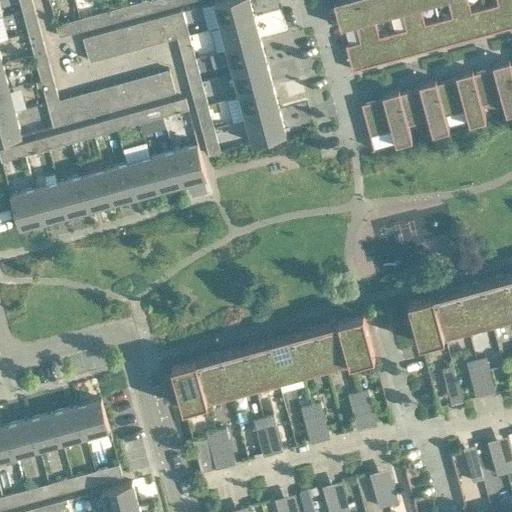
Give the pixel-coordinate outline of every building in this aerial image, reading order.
[(35,5),(33,0),(20,0),(23,8),(35,5)] [(154,9),(150,0),(141,0),(127,4),(130,15),(154,9)] [(176,3),(174,0),(150,0),(154,9),(176,3)] [(255,15),(250,0),(217,0),(215,1),(222,24),(255,15)] [(376,62),(358,0),(334,0),(341,26),(355,22),(360,39),(346,43),(353,68),(376,62)] [(387,13),(383,0),(358,0),(376,62),(399,56),(392,30),(378,34),(373,17),(387,13)] [(422,50),(408,0),(383,0),(387,13),(402,9),(406,27),(392,30),(399,56),(422,50)] [(434,0),(433,0),(408,0),(422,50),(445,43),(438,18),(424,22),(419,4),(434,0)] [(468,37),(458,0),(433,0),(434,0),(435,0),(448,0),(453,14),(438,18),(445,43),(468,37)] [(458,0),(468,37),(492,31),(485,5),(471,9),(468,0),(458,0)] [(511,25),(511,14),(508,0),(498,0),(499,2),(485,5),(492,31),(511,25)] [(130,15),(127,4),(103,11),(107,22),(130,15)] [(41,28),(35,5),(23,8),(29,32),(41,28)] [(190,33),(183,9),(172,13),(178,35),(178,36),(190,33)] [(107,22),(103,11),(80,17),(83,28),(107,22)] [(178,35),(172,13),(161,16),(167,38),(178,35)] [(261,37),(255,15),(222,24),(228,47),(261,37)] [(167,38),(161,16),(150,19),(156,41),(167,38)] [(60,34),(83,28),(80,17),(57,23),(60,34)] [(156,41),(150,19),(139,22),(145,44),(156,41)] [(145,44),(139,22),(128,25),(134,47),(145,44)] [(134,47),(128,25),(117,28),(123,50),(134,47)] [(47,52),(41,28),(29,32),(35,55),(47,52)] [(123,50),(117,28),(106,31),(112,53),(123,50)] [(112,53),(106,31),(95,33),(101,56),(112,53)] [(101,56),(95,33),(84,37),(90,59),(101,56)] [(196,57),(190,33),(178,36),(184,59),(196,57)] [(267,61),(261,37),(228,47),(234,70),(267,61)] [(53,75),(47,52),(35,55),(41,78),(53,75)] [(202,79),(196,57),(184,59),(190,82),(202,79)] [(511,67),(510,61),(509,58),(493,62),(494,66),(473,71),(482,103),(502,97),(506,112),(511,110),(511,67)] [(297,75),(311,73),(309,59),(295,60),(297,75)] [(274,84),(267,61),(234,70),(240,93),(274,84)] [(169,67),(158,71),(165,94),(176,91),(169,67)] [(486,117),(482,103),(473,71),(472,68),(456,72),(457,76),(437,81),(445,113),(466,107),(469,122),(486,117)] [(165,94),(158,71),(147,74),(154,97),(165,94)] [(154,97),(147,74),(136,77),(143,100),(154,97)] [(60,98),(53,75),(41,78),(42,79),(48,102),(60,98)] [(143,100),(136,77),(125,80),(132,103),(143,100)] [(449,127),(445,113),(437,81),(436,78),(419,82),(420,86),(400,91),(408,123),(429,117),(433,132),(449,127)] [(208,102),(202,80),(202,79),(190,82),(197,105),(208,102)] [(132,103),(125,80),(114,83),(121,106),(132,103)] [(121,106),(114,83),(104,86),(110,110),(121,106)] [(280,107),(274,84),(240,93),(247,116),(280,107)] [(110,110),(104,86),(93,89),(99,113),(110,110)] [(0,113),(12,110),(6,88),(6,87),(0,88),(0,113)] [(408,123),(400,91),(399,88),(382,92),(383,96),(362,102),(370,133),(392,127),(396,142),(412,137),(408,123)] [(99,113),(93,89),(82,92),(89,116),(99,113)] [(89,116),(82,92),(71,95),(78,119),(89,116)] [(78,119),(71,95),(60,98),(66,122),(78,119)] [(186,96),(162,103),(165,114),(189,108),(186,96)] [(66,122),(60,98),(48,102),(54,125),(66,122)] [(214,125),(208,102),(197,105),(203,128),(214,125)] [(165,114),(162,103),(139,109),(142,121),(165,114)] [(287,132),(280,107),(247,116),(253,141),(287,132)] [(131,124),(142,121),(139,109),(127,113),(131,124)] [(0,140),(19,135),(13,111),(12,110),(0,113),(0,140)] [(108,131),(119,127),(116,116),(105,119),(108,131)] [(84,137),(96,134),(93,122),(81,125),(84,137)] [(221,150),(214,125),(203,128),(209,152),(221,150)] [(61,144),(73,140),(70,129),(58,132),(61,144)] [(26,153),(50,147),(47,135),(23,142),(26,153)] [(207,175),(198,141),(175,148),(184,181),(207,175)] [(26,153),(23,142),(0,148),(0,150),(2,160),(26,153)] [(184,181),(175,148),(152,154),(161,187),(184,181)] [(161,187),(152,154),(129,160),(138,194),(161,187)] [(138,194),(129,160),(105,167),(108,177),(114,200),(138,194)] [(108,177),(105,167),(82,173),(90,207),(114,200),(108,177)] [(90,207),(82,173),(59,179),(68,213),(90,207)] [(68,213),(59,179),(35,186),(45,219),(68,213)] [(45,219),(35,186),(11,192),(20,226),(45,219)] [(511,315),(511,303),(504,273),(481,280),(492,321),(511,315)] [(492,321),(481,280),(457,286),(468,327),(492,321)] [(468,327),(457,286),(434,292),(445,333),(468,327)] [(445,333),(434,292),(410,299),(421,340),(445,333)] [(363,312),(337,319),(348,360),(374,352),(363,312)] [(348,360),(337,319),(314,325),(325,366),(348,360)] [(325,366),(314,325),(291,331),(302,372),(325,366)] [(302,372),(291,331),(268,337),(279,378),(302,372)] [(279,378),(268,337),(245,344),(256,385),(279,378)] [(256,385),(245,344),(222,350),(233,391),(256,385)] [(233,391),(222,350),(199,356),(210,397),(233,391)] [(487,355),(477,358),(480,369),(490,367),(487,355)] [(210,397),(199,356),(173,363),(184,404),(210,397)] [(480,369),(477,358),(467,360),(470,372),(480,369)] [(456,376),(453,364),(443,367),(446,379),(456,376)] [(368,387),(359,390),(362,402),(372,399),(368,387)] [(362,402),(359,390),(349,392),(352,404),(362,402)] [(110,427),(102,397),(78,404),(86,434),(110,427)] [(321,400),(311,403),(315,414),(324,412),(321,400)] [(305,417),(315,414),(311,403),(301,405),(305,417)] [(86,434),(78,404),(54,410),(63,440),(86,434)] [(63,440),(54,410),(32,416),(39,446),(63,440)] [(274,413),(264,415),(267,427),(277,425),(274,413)] [(267,427),(264,415),(254,418),(257,430),(267,427)] [(39,446),(32,416),(9,422),(16,452),(39,446)] [(0,456),(16,452),(9,422),(0,424),(0,456)] [(227,426),(217,428),(220,440),(230,437),(227,426)] [(220,440),(217,428),(207,431),(210,443),(220,440)] [(507,470),(504,458),(494,461),(498,473),(507,470)] [(123,474),(120,463),(96,469),(98,481),(123,474)] [(484,477),(480,465),(470,468),(473,479),(484,477)] [(98,481),(96,469),(72,476),(75,487),(98,481)] [(52,494),(75,487),(72,476),(48,482),(52,494)] [(139,503),(132,480),(102,488),(109,511),(139,503)] [(52,494),(48,482),(26,489),(29,500),(52,494)] [(399,500),(396,488),(386,490),(389,502),(399,500)] [(29,500),(26,489),(2,495),(5,507),(29,500)] [(389,502),(386,490),(376,493),(379,505),(389,502)] [(70,511),(67,498),(55,501),(57,511),(70,511)] [(57,511),(55,501),(44,504),(45,511),(57,511)] [(351,511),(349,501),(339,503),(341,511),(351,511)] [(141,511),(139,503),(109,511),(141,511)] [(341,511),(339,503),(329,506),(330,511),(341,511)]
